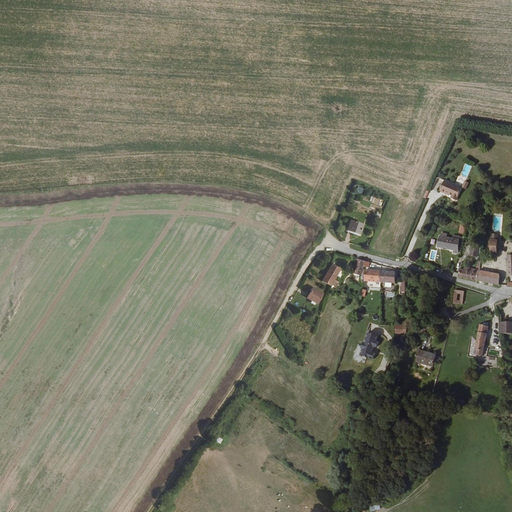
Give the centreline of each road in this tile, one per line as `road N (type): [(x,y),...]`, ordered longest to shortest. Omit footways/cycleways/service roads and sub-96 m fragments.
road 1 (track): [(0,195),(146,182),(237,187),(308,214),(331,246)]
road 2 (residential): [(265,339),(304,268),(327,246),(511,290)]
road 3 (track): [(265,339),(149,511)]
